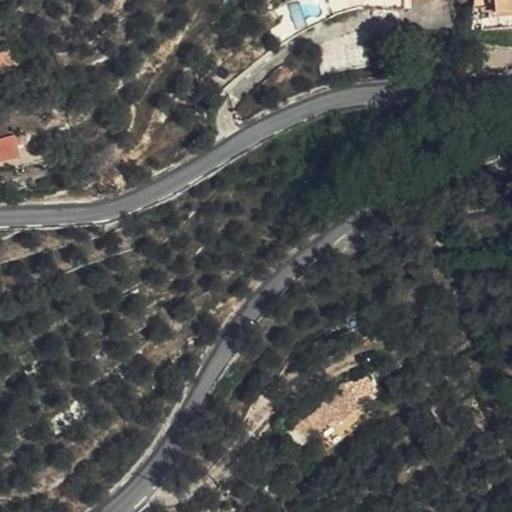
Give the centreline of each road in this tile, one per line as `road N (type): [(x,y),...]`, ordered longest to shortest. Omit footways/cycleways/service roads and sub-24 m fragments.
road 1 (tertiary): [(110,511),(142,480),(264,292),(343,220),(477,145),(511,137)]
road 2 (tertiary): [(511,81),(362,92),(280,113),(153,189),(93,209),(0,214)]
